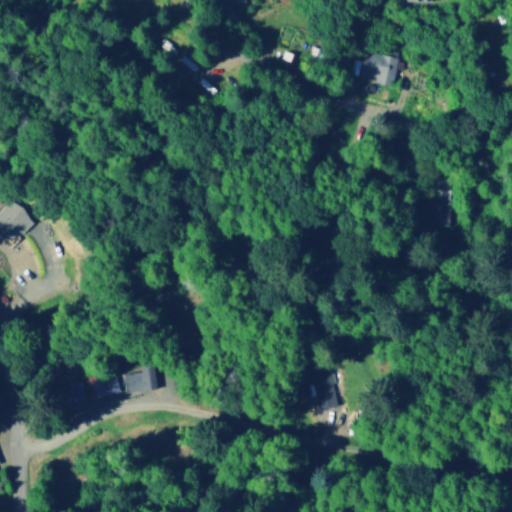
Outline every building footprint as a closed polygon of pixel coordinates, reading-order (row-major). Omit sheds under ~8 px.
[(361,72),(374,74),(374,81),(393,83),(396,54),(363,50),(361,72)] [(0,208),(0,228),(10,239),(32,219),(13,197),(0,208)] [(91,377),(95,395),(119,389),(115,371),(91,377)] [(318,410),(338,407),(333,378),(323,380),(323,382),(314,383),(315,388),(314,389),(318,410)] [(60,410),(78,405),(77,401),(85,398),(80,380),(53,387),(60,410)]
